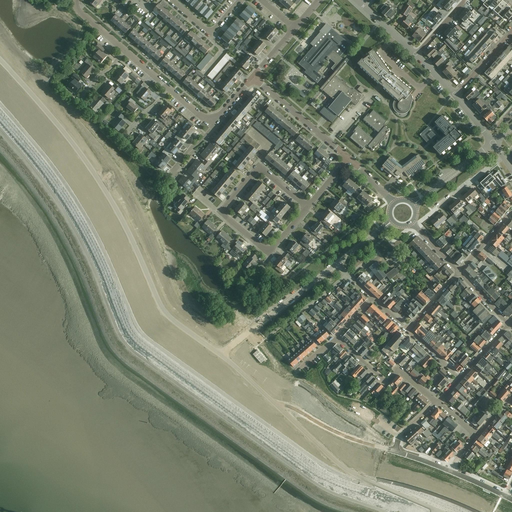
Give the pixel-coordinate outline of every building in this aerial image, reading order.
[(203,4),(199,0),(193,7),(198,11),(203,4)] [(294,4),(289,0),(284,6),(289,10),(294,4)] [(444,0),(440,0),(436,5),(441,10),(443,7),(448,11),(452,7),(444,0)] [(501,0),(495,0),(491,4),(495,8),(502,0),(501,0)] [(495,8),(493,10),(498,14),(507,4),(502,0),(495,8)] [(159,14),(164,9),(159,4),(154,10),(159,14)] [(198,11),(202,15),(208,8),(203,4),(198,11)] [(406,4),(401,13),(407,17),(412,8),(406,4)] [(507,4),(498,14),(502,18),(504,16),(511,8),(507,4)] [(323,14),(332,7),(330,5),(321,12),(323,14)] [(381,9),(384,12),(382,14),(387,18),(388,16),(391,19),(396,14),(397,10),(395,9),(393,11),(388,7),(386,5),(381,9)] [(248,6),(244,11),(251,17),(253,19),(255,16),(253,15),(255,12),(248,6)] [(435,7),(427,15),(437,23),(442,18),(437,14),(439,11),(435,7)] [(208,8),(202,15),(207,19),(213,12),(208,8)] [(464,11),(462,13),(469,19),(471,16),(474,19),(476,17),(466,8),(464,11)] [(159,14),(164,18),(168,13),(164,9),(159,14)] [(251,17),(244,11),(240,16),(247,22),(251,17)] [(168,13),(164,18),(168,23),(173,17),(168,13)] [(462,13),(459,17),(463,21),(461,24),(466,28),(470,24),(467,21),(469,19),(462,13)] [(409,15),(406,19),(401,24),(407,29),(409,27),(410,26),(415,20),(409,15)] [(116,25),(121,20),(116,16),(111,21),(116,25)] [(168,23),(173,27),(178,21),(173,17),(168,23)] [(233,24),(240,30),(244,25),(238,19),(233,24)] [(116,25),(121,29),(126,24),(121,20),(116,25)] [(173,27),(178,31),(183,25),(178,21),(173,27)] [(126,24),(121,29),(126,34),(130,28),(126,24)] [(229,29),(236,34),(240,30),(233,24),(229,29)] [(313,46),(329,60),(330,59),(335,63),(340,56),(350,45),(326,24),(319,32),(320,32),(310,44),(313,46)] [(188,29),(183,25),(178,31),(183,35),(188,29)] [(451,25),(447,29),(454,36),(456,33),(459,35),(461,34),(451,25)] [(268,32),(274,37),(278,32),(272,27),(268,32)] [(422,30),(419,27),(414,33),(417,36),(415,38),(418,41),(417,41),(419,43),(426,34),(421,30),(422,30)] [(236,34),(229,29),(225,33),(232,39),(236,34)] [(447,29),(443,34),(453,42),(455,40),(452,38),(454,36),(447,29)] [(486,35),(493,41),(498,36),(491,29),(486,35)] [(129,36),(134,40),(139,35),(134,30),(129,36)] [(191,42),(195,36),(191,32),(184,40),(189,44),(191,42)] [(274,37),(268,32),(264,36),(270,41),(274,37)] [(232,39),(225,33),(221,38),(228,44),(232,39)] [(134,40),(138,45),(143,39),(139,35),(134,40)] [(493,41),(486,35),(481,40),(488,47),(493,41)] [(200,40),(195,36),(191,42),(195,46),(200,40)] [(447,38),(444,41),(454,52),(457,49),(447,38)] [(138,45),(143,49),(148,43),(143,39),(138,45)] [(199,52),(200,50),(205,45),(200,40),(195,46),(198,48),(196,49),(199,52)] [(488,47),(481,40),(476,46),(483,53),(488,47)] [(256,46),(262,51),(266,46),(260,41),(256,46)] [(148,43),(143,49),(148,53),(153,47),(148,43)] [(433,54),(435,56),(442,50),(446,46),(444,44),(438,50),(436,48),(434,50),(432,48),(425,54),(429,58),(433,54)] [(101,64),(107,57),(102,53),(105,50),(99,45),(96,49),(99,51),(94,57),(101,64)] [(205,45),(200,50),(205,54),(210,49),(205,45)] [(262,51),(256,46),(252,51),(258,56),(262,51)] [(322,78),(324,75),(319,71),(324,66),(322,64),(326,59),(328,61),(329,60),(313,46),(298,63),(306,70),(304,72),(317,83),(322,78)] [(483,53),(476,46),(471,51),(478,58),(483,53)] [(148,53),(153,57),(158,51),(153,47),(148,53)] [(383,63),(381,60),(374,49),(368,53),(369,55),(363,60),(362,59),(357,64),(399,102),(398,104),(398,106),(398,108),(399,110),(401,111),(403,112),(405,111),(407,110),(409,109),(412,100),(412,99),(412,98),(411,96),(410,95),(410,94),(411,94),(412,91),(410,89),(407,87),(400,81),(394,76),(394,75),(393,76),(391,74),(392,73),(391,72),(391,73),(390,72),(383,63)] [(442,50),(435,56),(437,59),(433,62),(437,67),(446,58),(442,54),(445,52),(442,50)] [(163,55),(158,51),(153,57),(158,61),(163,55)] [(478,58),(471,51),(465,57),(473,64),(478,58)] [(511,58),(511,57),(505,51),(500,57),(507,64),(511,58)] [(244,60),(250,65),(254,60),(248,55),(244,60)] [(335,72),(328,79),(324,75),(322,78),(327,81),(326,82),(328,83),(322,91),(332,99),(320,113),(332,123),(338,116),(351,102),(356,106),(360,101),(359,101),(361,99),(360,98),(362,96),(353,89),(352,90),(345,84),(346,83),(343,80),(342,82),(335,76),(347,62),(345,60),(340,56),(335,63),(336,64),(331,69),(335,72)] [(507,64),(500,57),(495,62),(502,69),(507,64)] [(161,64),(166,68),(171,62),(166,58),(161,64)] [(93,74),(95,71),(91,68),(94,65),(88,59),(85,63),(88,65),(81,74),(87,79),(92,73),(93,74)] [(250,65),(244,60),(240,65),(246,70),(250,65)] [(443,72),(447,76),(453,70),(451,68),(453,65),(452,64),(452,63),(450,61),(445,66),(447,68),(443,72)] [(176,66),(171,62),(166,68),(171,72),(176,66)] [(502,69),(495,62),(490,68),(497,75),(502,69)] [(171,72),(175,76),(180,70),(176,66),(171,72)] [(466,67),(462,71),(466,75),(470,71),(466,67)] [(497,75),(490,68),(484,74),(492,81),(497,75)] [(122,85),(129,76),(122,69),(119,73),(120,74),(115,79),(122,85)] [(232,74),(238,79),(242,74),(236,69),(232,74)] [(180,70),(175,76),(180,80),(185,75),(180,70)] [(453,70),(447,76),(450,80),(454,77),(457,79),(461,75),(458,71),(456,72),(453,70)] [(238,79),(232,74),(228,78),(234,83),(238,79)] [(75,94),(82,86),(79,83),(81,80),(75,75),(72,78),(74,81),(68,88),(75,94)] [(188,87),(193,81),(188,77),(183,83),(188,87)] [(224,83),(230,88),(234,83),(228,78),(224,83)] [(198,86),(193,81),(188,87),(193,91),(198,86)] [(139,90),(136,93),(139,95),(139,96),(137,98),(140,101),(142,98),(145,101),(151,93),(147,90),(149,87),(144,83),(141,86),(142,87),(145,89),(141,92),(139,90)] [(230,88),(224,83),(220,88),(226,93),(230,88)] [(119,94),(122,91),(115,85),(113,88),(109,84),(102,93),(109,99),(116,91),(119,94)] [(198,86),(193,91),(198,95),(203,90),(198,86)] [(464,96),(468,100),(472,96),(474,99),(480,94),(474,87),(471,90),(464,96)] [(198,95),(203,99),(207,94),(203,90),(198,95)] [(127,98),(124,96),(126,93),(124,91),(117,99),(122,103),(127,98)] [(254,93),(250,98),(256,103),(260,98),(254,93)] [(203,99),(207,103),(212,98),(207,94),(203,99)] [(473,105),(477,109),(486,101),(482,98),(480,95),(475,99),(477,102),(473,105)] [(136,103),(131,98),(127,102),(129,104),(127,107),(133,113),(136,111),(138,109),(134,105),(136,103)] [(212,98),(207,103),(212,108),(217,102),(212,98)] [(250,98),(246,102),(252,107),(256,103),(250,98)] [(96,113),(104,104),(97,99),(90,107),(96,113)] [(477,109),(480,113),(485,110),(487,112),(490,109),(491,108),(489,105),(486,101),(477,109)] [(248,112),(252,107),(246,102),(242,107),(248,112)] [(162,110),(168,116),(172,112),(173,113),(175,111),(170,106),(168,109),(165,106),(162,110)] [(270,116),(275,111),(270,106),(265,112),(270,116)] [(244,117),(248,112),(242,107),(238,112),(244,117)] [(168,116),(162,110),(158,115),(161,117),(159,119),(164,124),(166,121),(165,120),(168,116)] [(383,125),(387,121),(373,110),(368,116),(367,115),(363,120),(379,133),(374,139),(358,126),(354,130),(355,131),(350,138),(363,149),(366,145),(373,150),(374,149),(375,148),(375,147),(379,143),(378,143),(383,137),(387,133),(388,132),(390,130),(383,125)] [(490,124),(497,118),(491,112),(492,111),(491,110),(483,117),(490,124)] [(270,116),(275,120),(280,115),(275,111),(270,116)] [(118,131),(125,123),(122,120),(124,117),(118,112),(116,115),(119,118),(112,126),(118,131)] [(244,117),(238,112),(234,117),(240,122),(244,117)] [(275,120),(280,124),(284,119),(280,115),(275,120)] [(447,121),(442,116),(435,123),(440,128),(445,133),(448,135),(445,138),(444,138),(439,143),(439,142),(434,146),(433,148),(440,155),(445,150),(446,151),(451,146),(456,141),(457,142),(462,136),(456,129),(455,129),(455,130),(452,127),(453,126),(452,126),(447,121)] [(236,126),(240,122),(234,117),(230,121),(236,126)] [(280,124),(284,128),(289,123),(284,119),(280,124)] [(151,127),(156,131),(158,128),(162,132),(165,127),(160,123),(158,125),(153,121),(149,125),(151,127)] [(183,128),(182,128),(191,136),(195,131),(192,128),(194,125),(189,121),(187,124),(189,125),(185,130),(183,128)] [(232,131),(236,126),(230,121),(226,126),(232,131)] [(284,128),(289,132),(294,127),(289,123),(284,128)] [(151,127),(149,125),(146,129),(151,133),(149,136),(154,140),(158,136),(154,133),(156,131),(151,127)] [(228,136),(232,131),(226,126),(222,131),(228,136)] [(299,131),(294,127),(289,132),(294,136),(299,131)] [(191,136),(182,128),(181,130),(183,132),(180,135),(179,133),(177,136),(181,140),(183,137),(187,141),(191,136)] [(224,140),(228,136),(222,131),(218,135),(224,140)] [(141,135),(137,139),(144,145),(146,142),(148,144),(152,140),(147,135),(145,138),(141,135)] [(219,145),(224,140),(218,135),(214,140),(219,145)] [(296,140),(300,144),(305,139),(301,135),(296,140)] [(172,144),(179,150),(183,145),(179,142),(181,140),(177,136),(175,138),(176,139),(174,142),(172,140),(170,142),(172,144)] [(141,148),(144,145),(137,139),(133,144),(137,147),(135,150),(140,154),(144,150),(141,148)] [(300,144),(305,148),(310,142),(305,139),(300,144)] [(310,142),(305,148),(310,152),(315,146),(310,142)] [(167,148),(164,150),(169,154),(170,155),(172,153),(175,155),(179,150),(172,144),(171,143),(167,148)] [(206,150),(213,156),(215,153),(218,155),(222,150),(217,146),(214,143),(212,145),(210,144),(206,150)] [(248,150),(254,156),(258,152),(256,150),(254,148),(252,146),(251,146),(248,150)] [(315,154),(320,158),(325,152),(320,148),(315,154)] [(164,154),(160,159),(167,165),(171,160),(167,156),(169,154),(164,150),(162,153),(164,154)] [(206,160),(204,162),(211,168),(209,166),(213,161),(210,159),(213,156),(206,150),(201,156),(206,160)] [(251,160),(254,156),(248,150),(244,154),(251,160)] [(269,162),(275,156),(271,152),(265,159),(269,162)] [(322,160),(325,163),(324,165),(322,167),(325,169),(331,163),(327,160),(330,157),(325,152),(320,158),(316,162),(318,164),(322,160)] [(241,158),(248,164),(251,160),(244,154),(241,158)] [(412,159),(421,170),(423,168),(422,167),(426,164),(418,155),(412,159)] [(279,159),(275,156),(269,162),(273,165),(279,159)] [(387,172),(396,162),(390,157),(382,166),(385,169),(384,170),(387,172)] [(238,162),(245,168),(248,164),(241,158),(238,162)] [(167,165),(160,159),(156,163),(154,162),(152,165),(157,169),(159,166),(162,169),(167,165)] [(279,159),(273,165),(277,169),(283,162),(279,159)] [(412,159),(407,163),(414,173),(417,171),(418,172),(421,170),(412,159)] [(211,168),(204,162),(202,164),(197,160),(192,166),(199,172),(202,169),(205,171),(206,169),(209,171),(211,168)] [(245,168),(238,162),(234,166),(241,172),(245,168)] [(287,165),(283,162),(277,169),(281,172),(287,165)] [(401,166),(396,162),(387,172),(389,174),(390,173),(394,176),(395,174),(401,166)] [(407,163),(402,167),(401,168),(408,177),(411,175),(412,176),(415,174),(414,173),(407,163)] [(291,169),(287,165),(281,172),(285,175),(291,169)] [(192,176),(190,178),(195,182),(199,177),(197,175),(199,172),(192,166),(187,172),(192,176)] [(403,181),(408,177),(401,168),(402,167),(401,166),(395,174),(398,176),(399,176),(403,181)] [(228,173),(235,179),(239,175),(232,169),(228,173)] [(288,178),(292,181),(298,175),(294,171),(288,178)] [(492,176),(490,174),(480,183),(480,184),(485,189),(494,180),(501,187),(507,184),(498,171),(492,176)] [(225,177),(232,182),(235,179),(228,173),(225,177)] [(298,175),(292,181),(296,185),(302,178),(298,175)] [(183,176),(178,182),(185,188),(188,185),(191,187),(193,185),(197,188),(200,186),(195,182),(190,178),(188,180),(183,176)] [(222,181),(229,186),(232,182),(225,177),(222,181)] [(296,185),(300,188),(306,181),(302,178),(296,185)] [(348,190),(354,183),(349,179),(345,184),(343,182),(338,187),(340,189),(343,186),(348,190)] [(229,186),(222,181),(219,184),(225,190),(229,186)] [(306,181),(300,188),(304,191),(310,185),(306,181)] [(256,185),(262,191),(266,187),(259,182),(256,185)] [(354,183),(348,190),(352,194),(350,197),(352,199),(357,194),(355,192),(358,187),(354,183)] [(225,190),(219,184),(215,188),(222,194),(225,190)] [(252,189),(259,195),(262,191),(256,185),(252,189)] [(222,194),(215,188),(212,192),(219,198),(222,194)] [(472,188),(467,193),(472,198),(474,197),(475,198),(478,195),(472,188)] [(507,188),(502,191),(500,192),(502,195),(504,194),(506,196),(504,198),(505,200),(508,199),(509,201),(511,199),(511,192),(511,193),(507,188)] [(258,200),(256,199),(259,195),(252,189),(249,193),(257,200),(258,200)] [(357,194),(352,199),(355,202),(357,199),(362,203),(368,195),(363,192),(360,196),(357,194)] [(257,200),(249,193),(246,197),(252,203),(255,200),(256,202),(257,200)] [(472,198),(467,193),(462,197),(468,204),(471,201),(471,200),(472,198)] [(187,201),(189,199),(183,194),(180,198),(181,199),(176,206),(179,209),(177,212),(180,215),(183,211),(182,211),(185,207),(184,207),(188,202),(187,201)] [(486,200),(481,194),(478,196),(481,199),(480,200),(483,203),(485,202),(487,200),(486,200)] [(368,195),(362,203),(366,206),(364,209),(366,212),(371,206),(369,204),(373,199),(368,195)] [(336,200),(331,206),(338,211),(340,213),(348,205),(346,203),(341,199),(339,202),(336,200)] [(458,200),(453,204),(458,209),(460,208),(460,209),(463,206),(458,200)] [(500,203),(508,210),(511,206),(505,201),(503,203),(501,202),(500,203)] [(242,202),(238,206),(245,212),(248,208),(242,202)] [(280,206),(287,212),(290,208),(284,202),(282,204),(279,202),(278,204),(281,206),(280,206)] [(496,206),(497,207),(504,214),(508,210),(500,203),(499,202),(496,206)] [(257,210),(260,213),(261,211),(259,208),(253,204),(251,206),(257,211),(257,210)] [(449,208),(448,208),(454,214),(457,212),(456,211),(458,209),(453,204),(452,205),(451,205),(449,207),(449,208)] [(469,204),(467,206),(471,210),(473,212),(475,210),(476,209),(473,206),(472,207),(469,204)] [(245,212),(238,206),(235,210),(241,216),(243,214),(246,216),(248,214),(245,212)] [(277,210),(284,216),(287,212),(280,206),(277,210)] [(201,219),(205,215),(196,207),(190,214),(198,221),(194,226),(197,228),(204,221),(201,219)] [(266,215),(269,212),(263,207),(260,210),(266,215)] [(494,212),(501,218),(504,214),(497,207),(495,209),(493,208),(492,209),(494,211),(494,212)] [(284,216),(277,210),(274,214),(280,220),(284,216)] [(262,215),(267,220),(269,217),(261,211),(260,213),(262,215)] [(321,221),(329,228),(331,225),(329,224),(334,217),(334,216),(328,211),(324,215),(321,217),(323,218),(321,221)] [(489,214),(498,221),(501,218),(494,212),(494,213),(493,214),(491,212),(489,214)] [(446,219),(440,213),(435,218),(436,218),(431,222),(436,228),(446,219)] [(280,220),(274,214),(271,218),(277,224),(280,220)] [(489,214),(486,218),(488,220),(495,225),(498,221),(489,214)] [(456,222),(455,222),(451,217),(447,221),(452,226),(456,222)] [(471,235),(473,236),(479,242),(483,238),(478,233),(480,230),(474,225),(469,220),(466,223),(472,228),(475,230),(471,235)] [(214,232),(217,228),(208,221),(202,227),(211,235),(209,237),(211,240),(216,234),(214,232)] [(317,233),(323,227),(318,222),(314,227),(314,226),(312,229),(313,230),(311,232),(316,237),(319,234),(317,233)] [(273,228),(266,223),(264,225),(262,223),(260,225),(269,232),(273,228)] [(263,227),(259,231),(266,236),(269,232),(260,225),(263,227)] [(511,232),(511,231),(505,225),(500,230),(504,234),(506,231),(510,234),(511,232)] [(228,243),(231,239),(228,237),(229,236),(226,234),(225,234),(222,231),(217,238),(224,245),(222,247),(226,250),(227,250),(229,247),(230,245),(228,243)] [(506,245),(507,245),(510,240),(507,237),(505,239),(499,233),(494,238),(500,243),(503,240),(506,242),(505,244),(506,245)] [(308,245),(313,239),(307,234),(302,240),(304,241),(301,244),(307,249),(310,246),(308,245)] [(442,237),(441,236),(435,242),(441,248),(447,243),(445,241),(447,239),(444,235),(442,237)] [(421,240),(417,236),(407,245),(409,247),(411,245),(414,247),(421,240)] [(469,254),(470,252),(470,253),(479,242),(473,236),(466,245),(464,243),(461,247),(469,254)] [(500,253),(501,251),(502,251),(500,249),(497,247),(500,243),(494,238),(490,243),(496,248),(495,249),(498,251),(500,253)] [(425,244),(421,240),(414,247),(417,251),(425,244)] [(239,258),(245,251),(241,247),(243,245),(238,241),(236,243),(237,244),(233,250),(239,255),(238,256),(239,258)] [(293,252),(299,246),(294,241),(290,246),(289,245),(287,248),(289,249),(287,251),(292,256),(294,253),(293,252)] [(425,244),(417,251),(421,255),(428,248),(425,244)] [(454,253),(451,251),(448,254),(453,260),(458,265),(465,259),(469,255),(461,248),(459,246),(458,248),(464,254),(462,255),(456,250),(454,253)] [(432,252),(428,248),(421,255),(425,259),(432,252)] [(425,259),(428,262),(436,256),(432,252),(425,259)] [(494,263),(481,252),(477,256),(483,262),(486,259),(492,265),(494,263)] [(253,269),(257,264),(256,263),(256,262),(254,261),(257,257),(252,253),(249,257),(250,257),(243,265),(250,270),(251,268),(253,269)] [(281,255),(277,259),(285,265),(288,261),(291,264),(293,261),(286,256),(284,258),(281,255)] [(439,260),(436,256),(428,262),(432,266),(439,260)] [(285,265),(277,259),(274,263),(278,266),(276,269),(282,274),(284,272),(281,269),(285,265)] [(439,260),(432,266),(436,270),(443,264),(439,260)] [(372,272),(374,275),(374,274),(375,275),(381,269),(375,263),(369,268),(372,272)] [(464,272),(468,276),(473,270),(477,267),(472,263),(464,272)] [(453,273),(445,265),(438,271),(440,273),(443,270),(449,277),(453,273)] [(497,275),(487,266),(482,271),(492,280),(497,275)] [(473,270),(468,276),(472,280),(477,275),(473,271),(477,267),(473,270)] [(389,280),(392,278),(400,272),(396,268),(395,269),(394,269),(385,275),(386,277),(389,280)] [(380,282),(386,277),(385,275),(381,269),(375,275),(380,282)] [(405,277),(400,272),(392,278),(395,281),(399,278),(402,281),(405,277)] [(435,274),(432,277),(434,278),(438,283),(441,280),(435,274)] [(365,279),(361,275),(357,280),(364,286),(370,278),(368,276),(365,279)] [(480,277),(474,282),(478,286),(483,281),(487,277),(485,276),(482,279),(480,277)] [(487,277),(483,281),(478,286),(482,290),(491,281),(487,285),(485,283),(489,279),(487,277)] [(435,284),(431,288),(436,293),(441,287),(438,283),(434,278),(432,281),(435,284)] [(459,285),(462,282),(458,278),(453,283),(457,287),(457,288),(459,285)] [(369,291),(374,286),(378,281),(376,280),(372,284),(369,282),(365,286),(369,291)] [(494,285),(491,281),(482,290),(485,294),(492,288),(492,287),(494,285)] [(466,286),(462,282),(459,285),(457,288),(458,288),(457,289),(458,290),(459,289),(461,291),(466,286)] [(453,283),(448,289),(452,292),(454,290),(455,288),(457,287),(453,283)] [(374,286),(369,291),(374,295),(382,286),(380,284),(377,288),(374,286)] [(494,290),(492,288),(485,294),(489,298),(497,291),(496,290),(499,288),(497,285),(495,287),(496,288),(494,290)] [(384,288),(382,286),(374,295),(379,299),(383,294),(380,292),(384,288)] [(465,300),(467,299),(472,293),(467,287),(462,292),(463,293),(460,295),(465,300)] [(434,295),(428,289),(424,294),(430,299),(434,295)] [(353,294),(363,303),(364,303),(367,299),(360,293),(359,295),(355,292),(352,290),(351,291),(353,294)] [(394,296),(395,294),(398,291),(397,290),(395,290),(391,294),(392,294),(389,297),(387,295),(381,301),(385,305),(391,299),(394,296)] [(447,290),(442,296),(449,301),(453,297),(450,295),(452,293),(447,290)] [(497,291),(489,298),(493,302),(499,297),(498,297),(500,295),(497,291)] [(415,293),(412,297),(415,299),(416,298),(424,306),(429,300),(421,292),(420,293),(419,293),(418,294),(419,295),(418,295),(415,293)] [(354,300),(354,301),(360,306),(363,303),(353,294),(353,295),(350,297),(354,300)] [(466,303),(469,306),(477,298),(473,294),(467,300),(467,299),(465,300),(463,302),(462,303),(464,305),(466,303)] [(344,296),(343,297),(357,310),(360,306),(354,301),(352,302),(346,296),(345,298),(344,296)] [(444,307),(446,305),(447,304),(451,309),(454,306),(449,302),(449,301),(442,296),(437,301),(444,307)] [(347,308),(353,314),(357,310),(343,297),(342,299),(346,303),(344,305),(347,308)] [(393,301),(391,299),(385,305),(389,309),(395,303),(399,299),(397,297),(393,301)] [(481,301),(477,298),(469,306),(468,307),(471,311),(481,301)] [(501,298),(495,304),(498,307),(501,303),(505,307),(501,311),(507,317),(509,317),(511,313),(511,308),(509,306),(508,305),(503,300),(501,298)] [(414,304),(420,310),(422,308),(413,299),(410,302),(411,303),(413,305),(414,304)] [(350,317),(353,314),(347,308),(345,310),(337,302),(336,304),(350,317)] [(411,303),(408,306),(416,314),(419,310),(419,311),(420,310),(414,304),(413,305),(411,303)] [(436,303),(432,307),(441,315),(442,316),(444,319),(445,319),(446,320),(448,317),(440,310),(442,308),(436,303)] [(340,315),(347,321),(350,317),(336,304),(334,306),(342,313),(340,315)] [(416,314),(408,306),(406,304),(404,306),(408,309),(409,309),(406,313),(412,319),(416,314)] [(475,314),(483,307),(480,304),(472,311),(475,314)] [(372,315),(377,309),(373,305),(365,313),(368,315),(370,313),(372,315)] [(440,318),(442,316),(441,315),(432,307),(428,312),(434,317),(436,315),(440,318)] [(475,314),(479,318),(486,310),(483,307),(475,314)] [(309,313),(313,317),(317,313),(312,309),(309,313)] [(382,313),(377,309),(372,315),(370,317),(372,319),(375,317),(377,319),(382,313)] [(486,310),(479,318),(482,321),(481,322),(484,324),(489,318),(487,316),(490,314),(486,310)] [(344,324),(347,321),(340,315),(337,312),(333,315),(334,316),(344,324)] [(382,313),(377,319),(379,321),(377,324),(380,326),(387,318),(382,313)] [(433,319),(427,314),(424,317),(429,323),(433,319)] [(302,315),(298,319),(301,323),(306,320),(302,315)] [(335,320),(334,322),(340,328),(344,324),(334,316),(333,315),(331,317),(335,320)] [(362,316),(359,319),(367,326),(369,324),(372,328),(374,325),(369,321),(364,315),(363,317),(362,316)] [(491,324),(496,318),(494,316),(488,322),(491,324)] [(330,319),(327,322),(328,324),(329,324),(337,332),(340,328),(334,322),(332,321),(330,319)] [(388,330),(393,323),(389,319),(385,323),(384,322),(379,328),(381,330),(384,327),(388,330)] [(368,336),(370,335),(367,332),(368,332),(364,328),(365,326),(358,320),(355,324),(368,336)] [(493,326),(497,330),(502,324),(498,320),(493,326)] [(398,328),(393,323),(388,330),(384,333),(385,334),(382,337),(384,338),(387,335),(386,335),(389,332),(392,334),(398,328)] [(325,327),(327,329),(334,335),(337,332),(328,324),(325,327)] [(367,341),(368,341),(370,339),(370,338),(368,336),(355,324),(351,328),(358,334),(360,332),(366,338),(365,339),(367,341)] [(424,329),(418,324),(413,330),(418,335),(424,329)] [(497,330),(493,326),(488,331),(492,335),(497,330)] [(317,328),(315,329),(324,339),(329,335),(324,329),(321,331),(320,330),(319,330),(317,328)] [(324,339),(315,329),(313,331),(316,333),(314,335),(314,336),(315,337),(314,338),(319,344),(324,339)] [(428,332),(424,329),(418,335),(422,338),(428,332)] [(352,339),(356,342),(357,341),(355,339),(353,338),(356,335),(350,330),(346,334),(352,339)] [(422,338),(429,345),(437,336),(430,330),(428,332),(422,338)] [(406,338),(403,336),(401,334),(398,331),(381,350),(389,357),(401,344),(406,338)] [(481,336),(487,341),(492,336),(486,331),(481,336)] [(510,341),(504,346),(507,348),(510,345),(511,346),(511,334),(509,331),(508,331),(499,340),(503,343),(508,339),(510,341)] [(342,338),(348,344),(350,342),(354,345),(356,343),(355,343),(356,342),(352,339),(346,334),(342,338)] [(439,334),(437,336),(429,345),(432,348),(438,342),(442,338),(442,337),(439,334)] [(310,342),(306,345),(312,351),(316,346),(311,340),(312,340),(308,335),(306,337),(310,342)] [(477,344),(477,345),(480,348),(486,342),(479,335),(473,341),(477,344)] [(401,344),(408,350),(415,343),(407,336),(406,338),(401,344)] [(432,348),(436,351),(442,345),(440,343),(440,342),(441,342),(444,340),(442,338),(438,342),(432,348)] [(364,355),(368,351),(365,348),(370,342),(372,344),(369,348),(370,349),(375,344),(373,342),(370,339),(368,341),(367,343),(366,342),(366,343),(363,346),(364,347),(358,353),(363,357),(364,355)] [(436,351),(439,354),(449,343),(447,341),(445,344),(443,343),(442,345),(436,351)] [(477,345),(472,341),(470,343),(471,345),(470,346),(477,352),(480,348),(477,345)] [(498,341),(494,346),(502,353),(503,351),(500,348),(503,345),(498,341)] [(416,355),(422,349),(415,343),(410,349),(411,349),(407,353),(410,356),(414,352),(416,355)] [(449,343),(439,354),(443,357),(450,350),(449,350),(448,351),(447,349),(449,346),(448,345),(449,343)] [(335,359),(343,350),(337,344),(333,348),(334,349),(332,351),(336,355),(333,357),(335,359)] [(307,355),(312,351),(306,345),(302,349),(307,355)] [(501,353),(502,353),(494,346),(489,352),(493,355),(494,357),(500,352),(501,353)] [(450,350),(443,357),(447,361),(457,349),(455,348),(451,352),(450,350)] [(302,349),(297,353),(302,359),(307,355),(302,349)] [(426,353),(422,349),(416,355),(419,357),(418,358),(417,358),(415,360),(418,362),(426,353)] [(347,354),(343,350),(335,359),(334,359),(335,360),(336,360),(337,360),(339,357),(342,360),(347,354)] [(459,356),(461,358),(467,363),(471,359),(465,354),(463,356),(460,354),(460,353),(457,351),(455,353),(459,356)] [(298,363),(302,359),(297,353),(293,357),(298,363)] [(495,360),(487,353),(484,357),(489,362),(491,363),(495,360)] [(428,355),(423,361),(422,360),(419,363),(425,368),(433,359),(428,355)] [(343,364),(345,366),(342,370),(344,371),(354,360),(350,356),(343,364)] [(405,356),(398,363),(401,365),(408,358),(405,356)] [(460,360),(458,362),(464,367),(467,363),(461,358),(459,356),(458,358),(460,360)] [(293,367),(298,363),(293,357),(288,361),(293,367)] [(478,363),(489,372),(491,374),(492,372),(489,370),(491,368),(490,366),(482,359),(478,363)] [(354,360),(344,371),(343,372),(345,375),(348,372),(347,371),(349,369),(350,371),(351,370),(352,371),(358,364),(354,360)] [(393,366),(388,362),(386,360),(383,363),(390,369),(393,366)] [(452,367),(459,373),(462,368),(454,361),(453,362),(455,364),(452,367)] [(487,375),(489,372),(478,363),(474,368),(480,373),(482,371),(487,375)] [(363,369),(359,365),(347,377),(349,379),(353,376),(355,378),(358,374),(363,369)] [(368,373),(363,369),(358,374),(360,377),(355,383),(357,385),(360,383),(359,382),(368,373)] [(447,374),(441,369),(439,371),(442,374),(435,383),(441,388),(445,383),(445,384),(448,381),(443,377),(444,376),(445,377),(447,374)] [(472,370),(468,375),(478,384),(478,383),(474,379),(478,375),(472,370)] [(420,374),(418,373),(414,377),(423,385),(428,380),(429,380),(430,379),(428,376),(426,378),(421,373),(420,374)] [(364,380),(366,381),(358,390),(360,393),(362,391),(374,378),(369,374),(364,380)] [(403,379),(397,375),(389,384),(387,386),(389,388),(391,385),(391,386),(394,383),(397,386),(403,379)] [(468,375),(465,378),(470,383),(472,381),(476,385),(478,384),(468,375)] [(362,391),(360,393),(362,394),(369,387),(368,387),(370,385),(373,388),(378,382),(374,378),(362,391)] [(470,383),(465,378),(460,383),(466,388),(468,386),(473,390),(475,388),(470,383)] [(374,389),(371,392),(373,394),(376,391),(378,393),(380,395),(385,389),(383,387),(379,383),(374,389)] [(403,383),(399,388),(398,389),(401,391),(401,392),(401,393),(405,396),(406,395),(413,387),(408,383),(406,385),(403,383)] [(465,389),(459,384),(455,388),(466,397),(467,396),(463,392),(465,389)] [(392,396),(398,389),(399,388),(396,386),(389,394),(392,396)] [(418,392),(414,388),(407,395),(412,399),(418,392)] [(497,397),(503,402),(510,394),(504,389),(497,397)] [(454,390),(450,394),(456,399),(458,397),(464,401),(465,399),(460,395),(454,390)] [(491,390),(489,393),(494,398),(497,395),(491,390)] [(419,404),(425,398),(420,393),(414,399),(419,404)] [(446,399),(445,400),(449,403),(450,402),(452,404),(456,399),(450,394),(447,398),(446,399)] [(429,402),(425,398),(419,404),(424,408),(429,402)] [(389,411),(383,407),(380,410),(387,415),(389,411)] [(482,412),(474,421),(480,426),(488,417),(484,413),(486,411),(481,407),(479,409),(482,412)] [(429,423),(431,424),(434,421),(435,420),(442,412),(437,408),(431,416),(433,418),(429,423)] [(502,412),(496,418),(502,423),(504,421),(506,423),(508,421),(506,419),(508,417),(510,419),(511,417),(511,415),(507,411),(505,414),(502,412)] [(434,421),(431,424),(434,426),(439,421),(439,420),(441,422),(446,416),(442,412),(435,420),(434,421)] [(440,433),(441,434),(444,430),(447,427),(452,421),(448,417),(443,424),(445,426),(443,429),(440,433)] [(502,423),(496,418),(491,424),(497,429),(502,423)] [(430,426),(425,420),(421,423),(426,429),(430,426)] [(452,421),(444,430),(446,432),(449,429),(452,432),(458,425),(452,421)] [(419,435),(422,432),(427,438),(432,433),(427,429),(424,431),(419,425),(414,429),(419,435)] [(489,426),(486,430),(492,436),(498,441),(500,439),(495,435),(496,434),(494,432),(495,431),(489,426)] [(414,429),(409,434),(415,439),(417,437),(422,442),(424,440),(419,435),(414,429)] [(442,435),(441,434),(440,433),(436,430),(432,434),(438,439),(442,435)] [(492,436),(486,430),(482,435),(490,442),(492,440),(490,438),(492,436)] [(419,444),(415,439),(409,434),(405,438),(412,446),(415,443),(417,445),(419,444)] [(484,445),(488,441),(490,443),(490,442),(482,435),(478,440),(484,445)] [(456,440),(453,442),(455,444),(460,449),(463,446),(461,444),(462,442),(459,440),(457,442),(456,440)] [(480,450),(484,453),(487,456),(489,454),(485,451),(482,448),(484,446),(477,441),(474,444),(480,450)] [(453,442),(450,445),(452,447),(450,449),(453,451),(455,450),(457,452),(460,449),(455,444),(453,442)] [(436,444),(430,450),(434,453),(439,447),(436,444)] [(480,450),(474,444),(470,448),(476,453),(478,451),(479,452),(480,450)] [(450,459),(453,456),(452,454),(453,453),(452,452),(450,450),(449,449),(446,446),(444,448),(445,449),(443,452),(445,454),(450,459)] [(464,456),(470,461),(475,455),(469,450),(464,456)] [(450,459),(445,454),(441,459),(444,462),(445,460),(447,462),(450,459)] [(482,464),(479,462),(474,469),(477,471),(482,464)] [(511,474),(511,472),(502,467),(500,466),(499,468),(503,471),(505,473),(503,476),(509,479),(511,474)]
